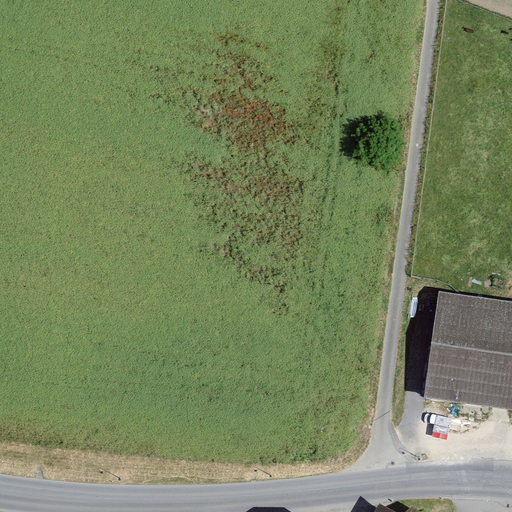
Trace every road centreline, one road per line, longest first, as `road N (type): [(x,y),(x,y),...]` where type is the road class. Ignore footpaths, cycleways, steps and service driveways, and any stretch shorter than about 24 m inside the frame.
road 1 (secondary): [(511,487),(434,484),(127,508),(0,497)]
road 2 (track): [(436,0),(376,490)]
